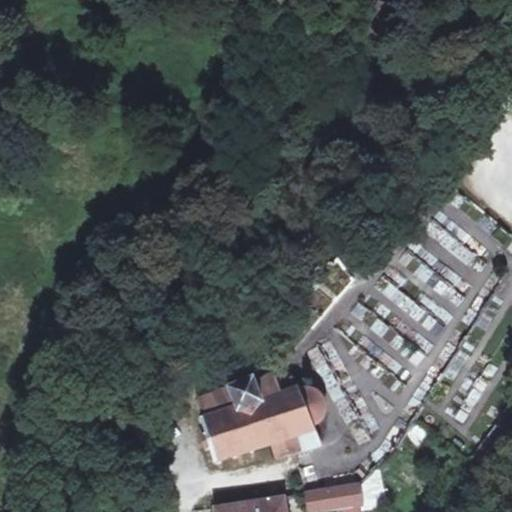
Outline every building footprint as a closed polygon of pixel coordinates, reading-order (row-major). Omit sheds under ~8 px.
[(389,36),(396,10),(380,5),(371,38),(387,43),(388,41),(389,36)] [(274,376),(273,376),(254,383),(252,379),(196,401),(204,419),(200,420),(201,423),(202,422),(205,433),(204,433),(209,450),(211,449),(214,460),(213,460),(214,463),(217,462),(218,465),(222,464),(221,460),(233,456),(234,460),(238,458),(237,455),(250,451),(251,454),(255,453),(253,450),(273,443),(279,460),(296,455),(322,446),(313,425),(315,424),(320,421),(324,415),(325,410),(324,404),(322,399),(317,393),(312,390),(307,389),(304,389),(301,390),(299,391),(293,377),(282,382),(281,380),(279,379),(277,378),(275,377),(274,376)] [(453,485),(460,475),(448,465),(440,474),(453,485)] [(366,508),(386,505),(381,470),(360,473),(366,508)] [(317,511),(361,506),(358,485),(309,493),(311,511),(317,511)] [(286,511),(284,498),(215,509),(215,511),(286,511)]
